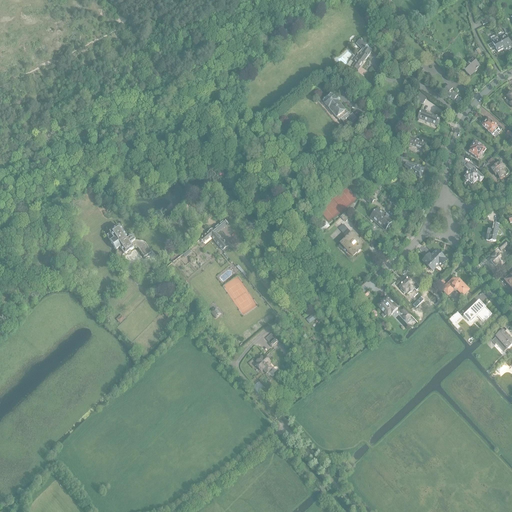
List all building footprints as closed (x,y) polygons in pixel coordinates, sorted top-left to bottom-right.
[(507,35),(511,33),(507,25),(502,27),(507,35)] [(505,52),(511,48),(504,35),(498,39),(505,52)] [(398,44),(397,43),(391,36),(389,38),(394,45),(395,46),(398,44)] [(505,52),(498,39),(497,36),(491,39),(492,42),(498,52),(504,49),(505,52)] [(372,50),(369,48),(361,40),(356,44),(362,50),(357,55),(358,56),(354,62),(355,63),(352,67),(358,71),(371,53),(371,52),(372,50)] [(479,58),(484,55),(480,49),(475,52),(479,58)] [(471,77),(480,68),(473,60),(463,69),(471,77)] [(420,68),(416,73),(421,77),(425,72),(420,68)] [(443,94),(454,102),(458,96),(451,91),(453,89),(448,86),(443,94)] [(342,107),(337,101),(331,94),(322,101),(339,121),(340,120),(345,126),(349,124),(346,120),(348,118),(351,123),(357,118),(353,114),(351,115),(349,112),(348,113),(343,106),(342,107)] [(420,94),(417,99),(423,104),(427,99),(420,94)] [(437,125),(440,118),(421,111),(418,118),(437,125)] [(499,133),(502,129),(499,126),(498,127),(491,122),(492,121),(489,118),(482,126),(488,131),(488,132),(493,136),(496,132),(497,132),(499,133)] [(425,150),(427,144),(412,139),(410,145),(425,150)] [(484,153),(486,150),(475,142),(470,149),(471,150),(470,152),(472,153),(471,154),(478,158),(482,152),(484,153)] [(402,164),(404,159),(396,156),(394,162),(402,164)] [(493,159),(488,163),(493,169),(491,170),(496,176),(497,175),(499,179),(505,175),(506,176),(509,174),(509,172),(504,165),(503,166),(501,163),(497,165),(493,159)] [(485,169),(482,167),(475,162),(472,165),(483,172),(485,169)] [(465,173),(467,175),(467,176),(465,178),(466,178),(465,180),(467,181),(468,181),(471,184),(472,183),(473,184),(476,181),(477,182),(478,181),(480,183),(484,179),(481,176),(481,175),(480,173),(478,174),(474,170),(474,169),(472,167),(472,168),(468,163),(464,167),(468,170),(465,173)] [(422,178),(424,170),(405,164),(404,167),(420,179),(422,178)] [(365,199),(371,204),(375,200),(369,195),(365,199)] [(385,230),(392,222),(377,210),(370,218),(385,230)] [(345,222),(350,217),(346,212),(341,217),(345,222)] [(228,225),(224,220),(216,226),(220,231),(228,225)] [(329,227),(326,224),(319,231),(321,234),(329,227)] [(501,232),(498,232),(499,226),(492,224),(491,231),(488,230),(487,241),(496,242),(497,235),(500,236),(501,235),(501,233),(501,232)] [(148,255),(144,249),(140,243),(135,241),(131,236),(127,239),(119,227),(109,233),(110,234),(107,236),(111,242),(110,242),(116,251),(117,251),(115,258),(122,260),(123,254),(124,256),(135,248),(138,249),(144,258),(148,255)] [(218,237),(217,236),(214,233),(219,230),(216,227),(200,240),(203,244),(211,237),(222,251),(227,247),(219,236),(218,237)] [(361,242),(362,241),(358,237),(357,238),(353,234),(340,247),(347,254),(348,253),(349,253),(353,257),(357,253),(358,253),(361,251),(360,250),(365,246),(361,242)] [(499,248),(501,251),(508,245),(505,242),(499,248)] [(433,256),(431,258),(439,265),(441,267),(447,261),(441,256),(437,252),(433,256)] [(503,260),(500,256),(499,255),(497,257),(496,255),(492,259),(493,260),(491,262),(495,267),(503,260)] [(429,256),(423,262),(433,271),(439,265),(431,258),(429,256)] [(419,276),(416,279),(422,285),(425,282),(424,281),(425,280),(426,281),(428,278),(423,273),(421,276),(420,277),(419,276)] [(401,286),(400,287),(402,289),(400,290),(404,294),(405,293),(407,295),(410,292),(414,289),(416,291),(420,288),(417,285),(416,283),(414,285),(410,281),(411,280),(412,280),(414,279),(410,275),(408,276),(410,279),(409,280),(409,279),(407,280),(405,282),(404,281),(402,283),(403,284),(401,286)] [(435,285),(434,286),(439,291),(446,284),(442,279),(435,285)] [(453,280),(442,290),(448,296),(454,291),(455,291),(455,290),(457,290),(463,297),(469,291),(459,280),(453,280)] [(387,298),(378,306),(385,314),(384,314),(386,316),(386,315),(388,317),(391,315),(398,309),(387,298)] [(479,301),(464,316),(470,323),(477,317),(483,323),(486,320),(492,315),(492,314),(479,301)] [(403,308),(400,311),(405,316),(403,317),(406,320),(411,316),(403,308)] [(211,312),(216,318),(220,315),(215,309),(214,310),(213,310),(212,311),(211,312)] [(169,319),(163,325),(166,328),(176,319),(168,310),(164,314),(169,319)] [(457,313),(449,320),(450,321),(454,325),(462,317),(458,313),(457,313)] [(314,314),(306,320),(309,324),(317,318),(314,314)] [(503,331),(492,341),(495,345),(497,344),(504,352),(507,349),(507,350),(511,345),(511,341),(506,335),(503,331)] [(272,348),(279,342),(276,339),(269,345),(272,348)] [(263,359),(262,357),(256,362),(267,374),(272,369),(269,365),(271,363),(266,357),(263,359)] [(504,363),(496,370),(500,375),(508,368),(504,363)]
